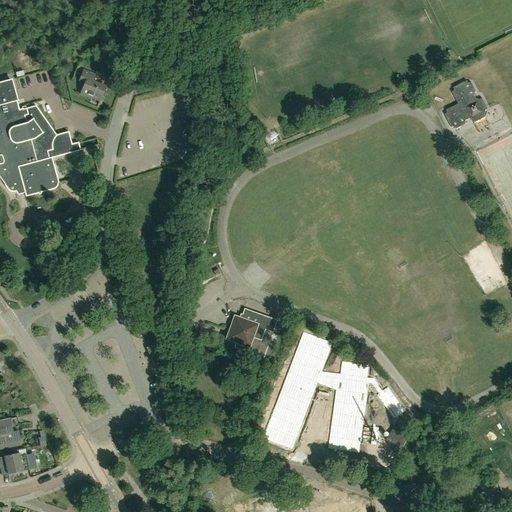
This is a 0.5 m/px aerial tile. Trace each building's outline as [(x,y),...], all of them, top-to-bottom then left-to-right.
[(99,101),(105,87),(93,82),(95,75),(80,69),(78,75),(81,76),(80,80),(85,82),(81,93),(99,101)] [(0,178),(7,188),(8,190),(9,190),(10,191),(14,192),(24,189),(26,196),(54,189),(56,188),(58,185),(58,182),(58,180),(52,157),(71,152),(69,146),(72,145),(68,132),(56,135),(35,106),(25,109),(23,109),(23,108),(14,111),(12,102),(17,101),(11,80),(0,83),(0,178)] [(469,84),(467,83),(466,82),(453,88),(454,90),(453,92),(452,93),(458,105),(446,111),(447,112),(446,115),(445,115),(451,128),(453,128),(455,128),(456,130),(465,125),(465,123),(466,121),(469,119),(473,121),(474,123),(485,118),(483,115),(485,111),(487,110),(482,99),(479,100),(475,99),(474,96),(475,93),(476,93),(471,83),(469,84)] [(253,181),(249,184),(266,205),(270,202),(253,181)] [(250,196),(245,198),(251,209),(256,206),(250,196)] [(310,216),(317,214),(315,208),(308,211),(310,216)] [(246,215),(234,217),(235,223),(247,222),(246,215)] [(229,251),(239,251),(238,224),(228,225),(229,251)] [(265,240),(274,230),(269,226),(260,236),(265,240)] [(286,228),(276,235),(280,241),(290,233),(286,228)] [(290,249),(298,244),(293,238),(286,243),(290,249)] [(288,252),(290,257),(301,251),(298,246),(288,252)] [(245,261),(250,251),(243,248),(239,258),(245,261)] [(254,262),(264,253),(261,249),(251,258),(254,262)] [(296,258),(300,265),(311,258),(306,251),(296,258)] [(242,275),(251,267),(246,261),(237,270),(242,275)] [(272,278),(276,284),(295,271),(290,265),(272,278)] [(288,296),(302,292),(300,284),(286,288),(288,296)] [(277,320),(244,309),(241,318),(235,316),(226,339),(236,343),(234,347),(263,358),(273,361),(278,347),(279,348),(283,337),(273,333),(277,320)] [(86,315),(66,327),(71,334),(90,323),(86,315)] [(160,343),(147,348),(154,365),(165,360),(163,355),(165,354),(160,343)] [(298,444),(323,365),(307,360),(282,438),(298,444)] [(370,402),(375,377),(352,372),(348,390),(355,391),(354,398),(341,395),(340,400),(356,404),(357,399),(370,402)] [(0,423),(12,421),(12,419),(2,421),(1,415),(0,415),(0,423)] [(12,421),(0,423),(0,449),(21,445),(18,432),(15,432),(12,421)] [(29,470),(25,449),(19,450),(14,451),(15,455),(0,457),(0,463),(2,475),(29,470)] [(369,511),(366,500),(342,506),(343,511),(369,511)] [(327,504),(328,511),(339,511),(336,502),(327,504)]
